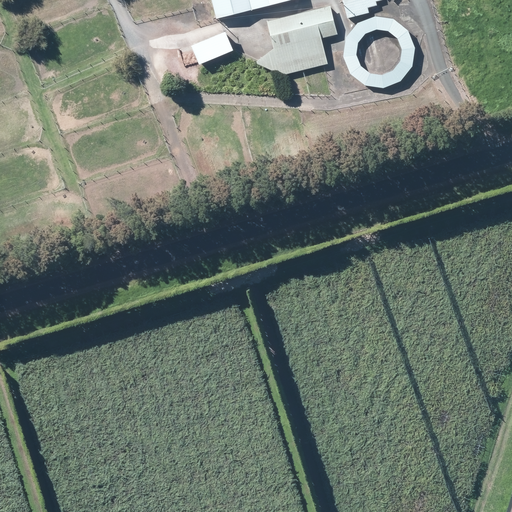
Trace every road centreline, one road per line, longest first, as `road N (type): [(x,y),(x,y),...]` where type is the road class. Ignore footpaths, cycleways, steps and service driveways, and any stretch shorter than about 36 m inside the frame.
road 1 (unclassified): [(0,307),(511,152)]
road 2 (track): [(159,102),(331,106),(408,93),(441,58)]
road 3 (track): [(113,0),(220,240)]
road 4 (track): [(323,0),(134,45)]
road 5 (track): [(492,158),(448,84),(429,0)]
